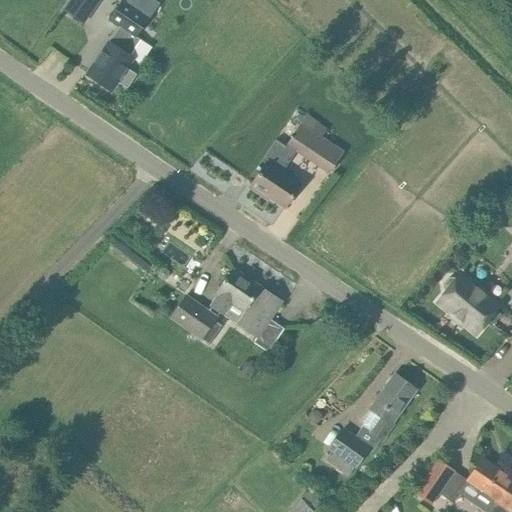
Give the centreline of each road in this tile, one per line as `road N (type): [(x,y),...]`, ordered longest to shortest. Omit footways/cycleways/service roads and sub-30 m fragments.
road 1 (unclassified): [(511,413),(0,60)]
road 2 (unknown): [(146,162),(0,312)]
